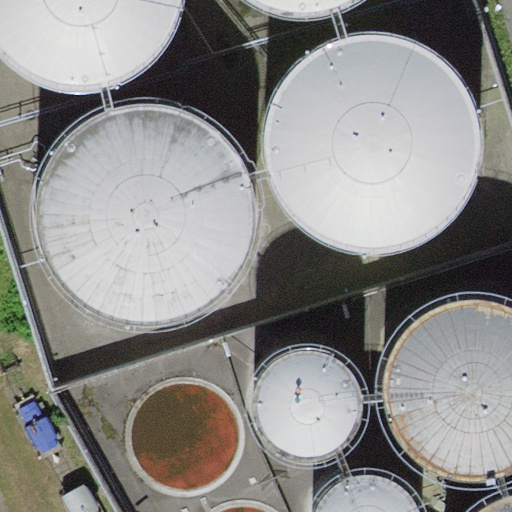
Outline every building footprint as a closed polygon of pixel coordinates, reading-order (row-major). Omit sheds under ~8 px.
[(0,0),(0,59),(25,87),(60,106),(100,111),(126,107),(162,90),(189,62),(206,26),(207,0),(0,0)] [(252,0),(265,14),(300,33),(339,38),(366,34),(402,17),(418,0),(252,0)] [(408,44),(367,49),(332,68),(306,98),(292,135),(291,174),(307,217),(334,247),(369,265),(408,270),(434,266),(470,249),(498,221),(511,189),(511,127),(504,104),(480,73),(447,52),(408,44)] [(178,115),(137,121),(102,140),(76,169),(62,206),(61,245),(77,288),(103,318),(138,336),(177,342),(204,337),(240,320),(267,292),(284,256),(286,213),(274,175),(250,144),(216,123),(178,115)] [(511,312),(484,313),(453,325),(428,348),(413,377),(408,410),(418,449),(438,476),(466,494),(499,502),(511,500),(511,312)] [(335,356),(308,360),(290,372),(276,389),(270,409),(271,431),(276,446),(289,464),(307,476),(329,481),(353,477),(372,466),(386,450),(394,429),(394,410),(388,390),(375,372),(356,360),(335,356)] [(377,482),(358,490),(339,511),(338,511),(442,511),(434,498),(418,486),(398,480),(377,482)]
